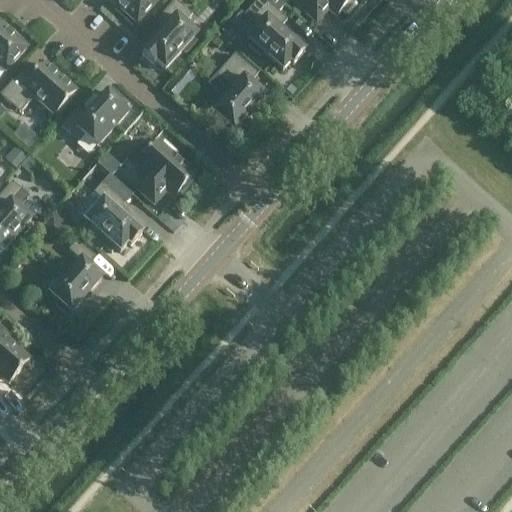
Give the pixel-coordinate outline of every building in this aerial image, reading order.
[(107,0),(137,26),(158,2),(155,0),(107,0)] [(294,67),(305,54),(279,31),(287,22),(278,15),(263,1),(261,0),(260,0),(245,17),(259,29),(248,41),(251,44),(248,47),(261,58),(263,55),(283,73),(291,64),(294,67)] [(285,7),(276,0),(264,0),(263,1),(278,15),(285,7)] [(353,0),(303,0),(297,7),(317,25),(331,8),(339,16),(342,13),(345,16),(356,3),(353,0)] [(175,2),(159,20),(168,28),(141,57),(154,68),(156,65),(165,73),(182,53),(185,56),(197,44),(194,41),(196,38),(183,26),(191,17),(175,2)] [(0,69),(5,74),(26,50),(0,26),(0,69)] [(235,56),(216,77),(208,86),(215,92),(203,106),(219,120),(216,123),(228,133),(231,131),(233,133),(264,98),(249,85),(257,76),(235,56)] [(44,66),(29,83),(20,75),(0,97),(10,106),(12,104),(22,113),(34,99),(54,118),(76,94),(44,66)] [(107,95),(86,119),(77,111),(61,129),(70,137),(76,131),(97,149),(128,114),(121,108),(124,105),(112,94),(109,97),(107,95)] [(15,135),(30,147),(38,137),(23,125),(15,135)] [(177,155),(165,143),(162,146),(158,143),(137,167),(147,176),(135,189),(154,207),(169,190),(177,197),(179,195),(182,197),(193,185),(190,182),(195,176),(174,158),(177,155)] [(142,236),(117,214),(132,197),(110,177),(94,194),(103,202),(85,223),(120,254),(128,246),(131,248),(142,236)] [(28,225),(31,222),(11,204),(21,192),(12,184),(0,197),(0,204),(5,210),(0,215),(0,256),(17,238),(20,240),(31,228),(28,225)] [(53,305),(66,316),(69,313),(71,315),(102,281),(87,267),(95,258),(77,243),(68,252),(80,263),(50,297),(56,302),(53,305)] [(30,361),(0,334),(0,373),(12,382),(30,361)]
